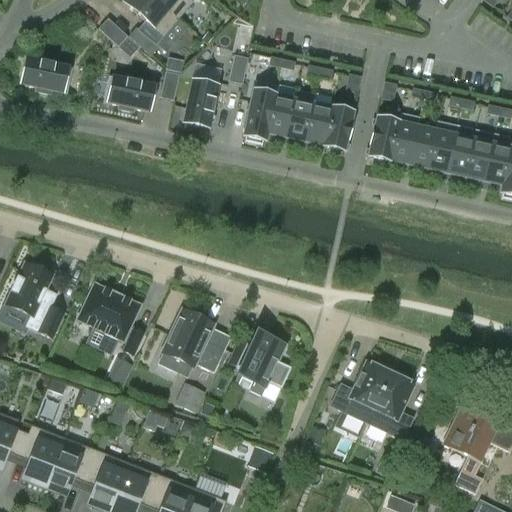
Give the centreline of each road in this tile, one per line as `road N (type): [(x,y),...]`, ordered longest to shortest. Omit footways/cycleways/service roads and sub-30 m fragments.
road 1 (residential): [(0,109),(511,221)]
road 2 (residential): [(0,219),(437,351)]
